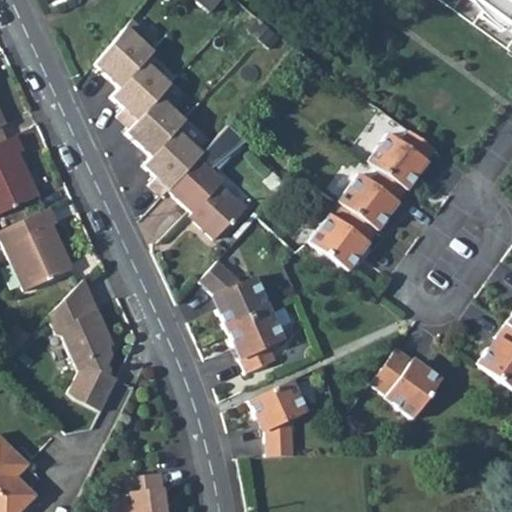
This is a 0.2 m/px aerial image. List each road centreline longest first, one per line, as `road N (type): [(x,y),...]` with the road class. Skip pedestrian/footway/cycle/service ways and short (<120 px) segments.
road 1 (tertiary): [(221,511),(196,412),(9,0)]
road 2 (residential): [(511,134),(475,184),(409,318)]
